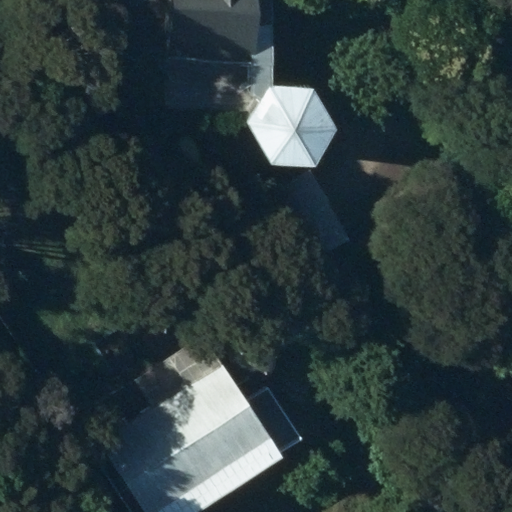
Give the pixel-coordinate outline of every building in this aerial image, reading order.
[(159,0),(160,62),(244,61),(243,18),(264,17),(263,0),(159,0)] [(297,170),(318,132),(299,90),(257,91),(234,128),(252,169),(297,170)] [(307,171),(243,202),(278,276),(342,245),(307,171)] [(130,511),(192,511),(272,461),(270,458),(293,443),(257,388),(234,403),(194,340),(126,383),(134,395),(79,431),(130,511)] [(82,392),(59,368),(38,387),(61,412),(82,392)]
